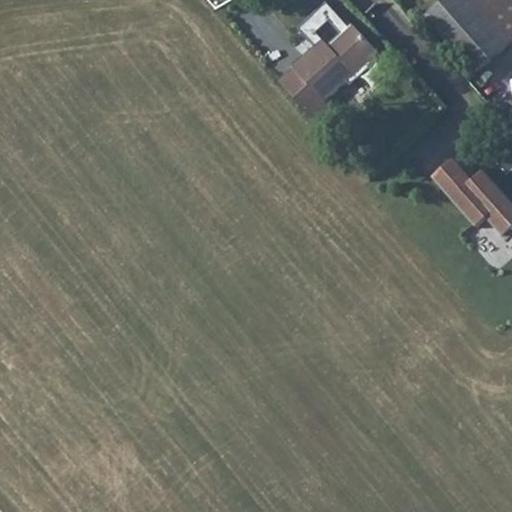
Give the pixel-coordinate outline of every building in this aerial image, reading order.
[(511,0),(453,0),(432,19),(478,74),(511,45),(511,0)] [(297,68),(282,80),(317,120),(333,106),(328,100),(349,81),(353,85),(382,60),(378,55),(381,52),(355,23),(352,26),(330,1),(301,27),(318,46),(295,66),(297,68)] [(511,139),(494,154),(506,167),(511,162),(511,139)] [(438,178),(457,199),(478,181),(460,159),(438,178)] [(511,198),(489,172),(457,199),(480,227),(491,218),(507,237),(511,233),(511,198)]
